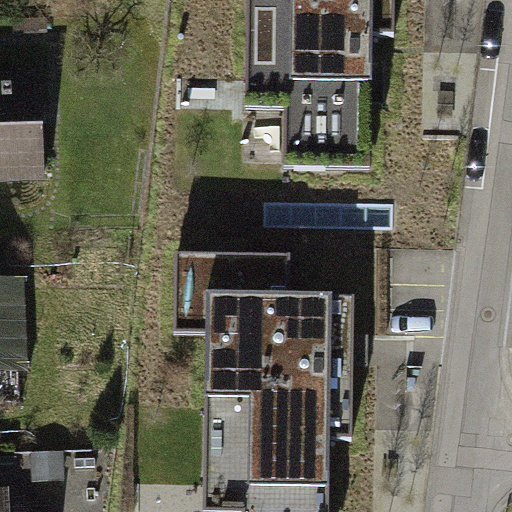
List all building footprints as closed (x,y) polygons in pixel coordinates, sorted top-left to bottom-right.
[(248,0),(248,85),(286,85),(285,171),(327,171),(328,145),(372,145),(373,38),(396,38),(396,0),(248,0)] [(0,182),(56,181),(54,73),(0,74),(0,182)] [(291,258),(176,257),(176,302),(208,302),(206,488),(244,489),(243,511),(329,511),(330,441),(354,441),(355,300),(291,300),(291,258)] [(32,284),(0,285),(0,415),(36,415),(32,284)] [(21,496),(0,496),(0,511),(59,511),(59,506),(22,507),(21,496)]
